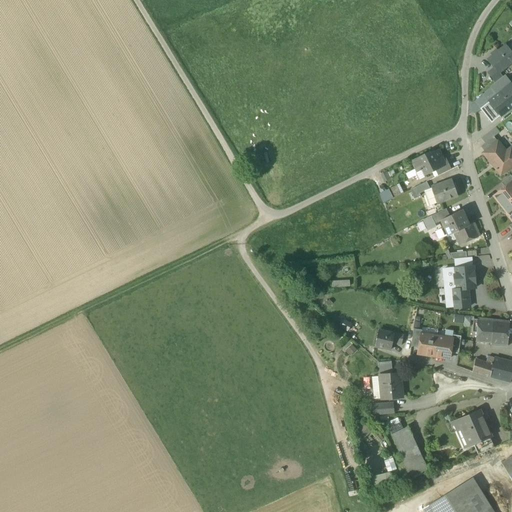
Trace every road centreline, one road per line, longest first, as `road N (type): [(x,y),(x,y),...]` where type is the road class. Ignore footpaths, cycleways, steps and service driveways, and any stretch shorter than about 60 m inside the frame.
road 1 (track): [(135,0),(269,220),(463,127)]
road 2 (residential): [(495,0),(469,48),(464,157),(511,304)]
road 3 (track): [(269,220),(243,233),(242,253),(318,358),(346,467)]
road 4 (track): [(243,233),(0,350)]
